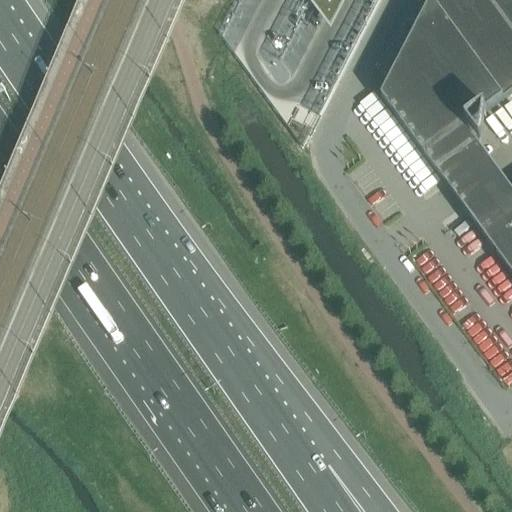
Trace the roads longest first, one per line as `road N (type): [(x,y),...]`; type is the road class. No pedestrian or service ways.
road 1 (motorway): [(310,475),(0,28)]
road 2 (unclassified): [(398,0),(337,118),(334,174),(511,416)]
road 3 (motorway): [(0,143),(255,511)]
road 4 (tertiary): [(0,388),(164,0)]
